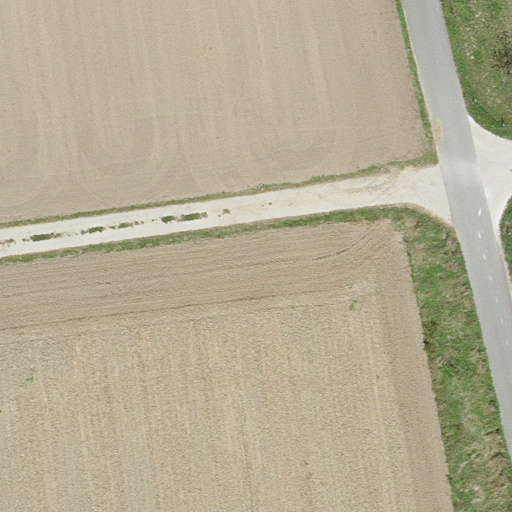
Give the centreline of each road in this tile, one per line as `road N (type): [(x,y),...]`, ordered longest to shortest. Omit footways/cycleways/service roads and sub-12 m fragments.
road 1 (track): [(0,255),(511,178)]
road 2 (unclassified): [(431,0),(511,337)]
